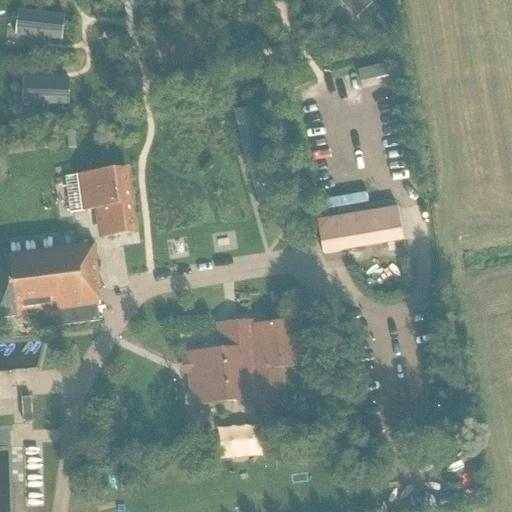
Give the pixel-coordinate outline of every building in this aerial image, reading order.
[(374,1),(373,0),(338,0),(357,18),(374,1)] [(15,36),(62,41),(64,17),(17,12),(15,36)] [(388,65),(372,68),(375,80),(390,76),(388,65)] [(22,105),(69,106),(69,81),(23,79),(22,105)] [(250,109),(235,113),(245,156),(260,153),(250,109)] [(261,158),(247,163),(260,209),(275,205),(261,158)] [(78,176),(64,179),(69,214),(83,212),(97,210),(102,239),(132,234),(123,170),(78,176)] [(403,242),(397,207),(316,221),(322,256),(357,250),(403,242)] [(98,321),(96,306),(99,306),(97,289),(100,289),(96,266),(93,245),(0,257),(0,318),(54,312),(56,327),(98,321)] [(216,332),(217,349),(185,353),(189,405),(252,399),(253,411),(283,408),(282,397),(279,363),(303,361),(299,321),(257,325),(257,321),(215,325),(216,332)] [(21,400),(24,424),(36,422),(33,398),(21,400)]
